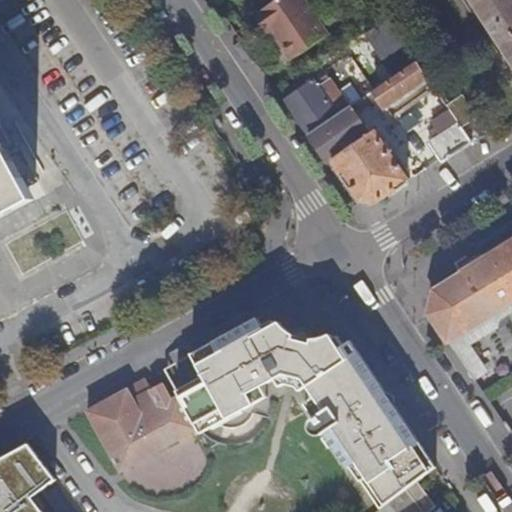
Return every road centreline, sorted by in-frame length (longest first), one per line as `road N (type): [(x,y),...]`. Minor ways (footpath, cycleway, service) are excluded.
road 1 (residential): [(0,426),(337,244)]
road 2 (tertiary): [(175,0),(337,244)]
road 3 (tertiary): [(348,260),(511,500)]
road 4 (residential): [(348,260),(511,154)]
